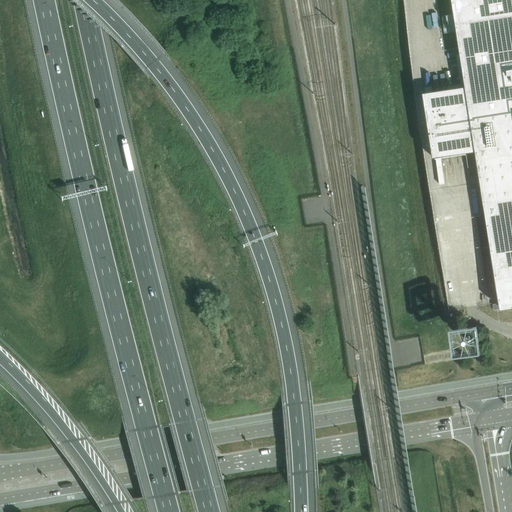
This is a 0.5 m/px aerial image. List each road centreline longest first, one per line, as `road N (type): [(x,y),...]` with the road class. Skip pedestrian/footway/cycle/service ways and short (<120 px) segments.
road 1 (motorway): [(299,511),(284,334),(244,218),(194,122),(88,0)]
road 2 (motorway): [(206,511),(81,0)]
road 3 (motorway): [(41,0),(164,511)]
road 4 (secondary): [(478,396),(0,475)]
road 5 (secondary): [(0,499),(471,423)]
road 6 (motorway): [(0,361),(68,438),(118,511)]
